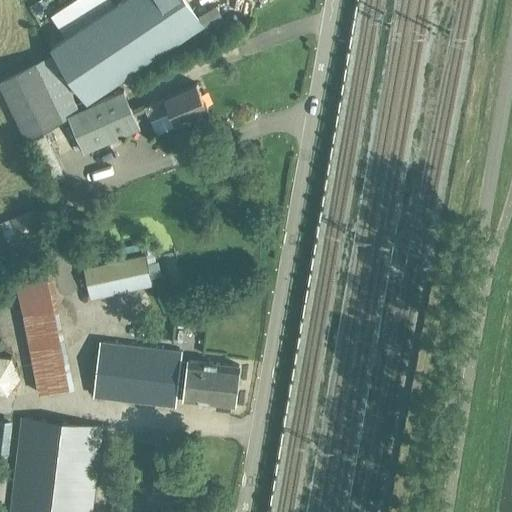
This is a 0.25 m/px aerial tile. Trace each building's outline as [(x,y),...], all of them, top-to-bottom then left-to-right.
[(188,0),(121,0),(52,46),(88,100),(204,24),(188,0)] [(114,4),(111,0),(76,0),(53,15),(67,35),(114,4)] [(36,61),(0,78),(0,83),(27,139),(64,120),(63,116),(78,108),(53,56),(47,59),(37,64),(36,61)] [(208,109),(197,84),(146,106),(151,118),(152,118),(158,131),(178,122),(178,121),(194,114),(197,122),(210,116),(208,110),(208,109)] [(71,114),(86,150),(140,126),(124,91),(79,111),(71,114)] [(147,253),(144,254),(84,267),(91,298),(153,284),(147,253)] [(45,264),(15,269),(18,283),(48,276),(45,264)] [(176,406),(177,397),(183,350),(101,340),(94,396),(176,406)] [(12,359),(0,357),(0,387),(10,387),(19,376),(12,359)] [(188,359),(188,360),(183,399),(217,403),(216,409),(231,410),(231,405),(235,405),(239,365),(188,359)] [(92,511),(103,426),(23,416),(11,511),(92,511)] [(181,459),(156,457),(153,490),(178,492),(181,459)]
